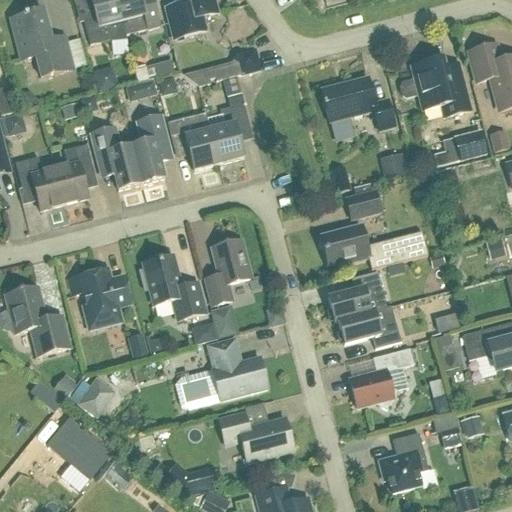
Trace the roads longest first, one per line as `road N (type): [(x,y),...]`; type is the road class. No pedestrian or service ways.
road 1 (residential): [(346,511),(266,212),(242,201),(0,262)]
road 2 (residential): [(511,16),(481,7),(310,50),(282,42),(252,0)]
